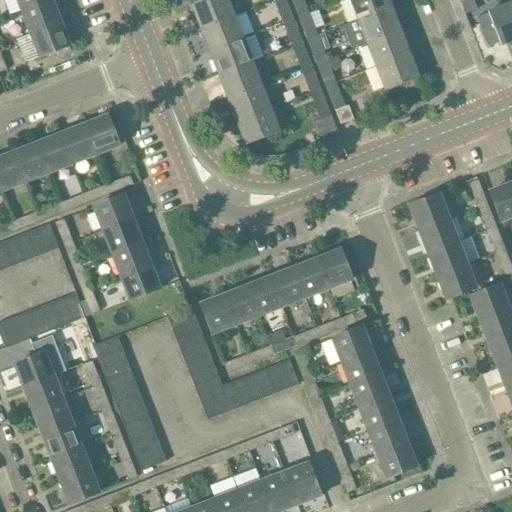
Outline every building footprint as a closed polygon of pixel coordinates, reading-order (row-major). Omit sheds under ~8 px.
[(16,0),(21,11),(50,0),(16,0)] [(50,0),(21,11),(30,34),(60,23),(51,0),(50,0)] [(206,0),(192,6),(201,30),(235,17),(228,0),(206,0)] [(285,0),(277,0),(275,1),(284,24),(293,20),(285,0)] [(292,0),(299,18),(309,14),(303,0),(292,0)] [(350,0),(359,21),(392,8),(389,0),(350,0)] [(502,47),(511,42),(511,3),(489,13),(489,15),(478,19),(489,47),(500,43),(502,47)] [(402,32),(392,8),(359,21),(368,45),(402,32)] [(308,41),(318,37),(309,14),(299,18),(308,41)] [(244,39),(235,17),(201,30),(210,52),(244,39)] [(293,20),(284,24),(293,48),(303,44),(293,20)] [(70,47),(60,23),(30,34),(40,58),(70,47)] [(411,55),(402,32),(368,45),(377,68),(411,55)] [(318,65),(327,61),(318,37),(308,41),(318,65)] [(210,52),(219,76),(253,63),(244,39),(210,52)] [(303,44),(293,48),(302,70),(311,67),(303,44)] [(420,78),(411,55),(377,68),(386,92),(420,78)] [(327,88),(336,84),(327,61),(318,65),(327,88)] [(262,86),(253,63),(219,76),(228,99),(262,86)] [(311,67),(302,70),(311,94),(321,91),(311,67)] [(336,112),(346,108),(336,84),(327,88),(336,112)] [(228,99),(238,123),(255,116),(272,110),(262,86),(228,99)] [(321,91),(311,94),(320,116),(329,112),(321,91)] [(342,126),(355,120),(350,106),(346,108),(337,112),(342,126)] [(272,110),(255,116),(238,123),(247,146),(281,133),(272,110)] [(85,125),(96,153),(97,155),(120,146),(108,117),(85,125)] [(62,135),(69,153),(73,164),(97,155),(96,153),(85,125),(62,135)] [(38,144),(42,153),(50,174),(73,164),(69,153),(62,135),(38,144)] [(50,174),(42,153),(38,144),(15,153),(27,183),(50,174)] [(15,153),(0,158),(0,182),(4,192),(27,183),(15,153)] [(112,194),(135,185),(131,176),(108,185),(112,194)] [(469,185),(478,208),(487,204),(478,182),(469,185)] [(511,184),(490,193),(502,223),(511,218),(511,184)] [(89,203),(112,194),(108,185),(85,194),(89,203)] [(89,203),(85,194),(62,204),(65,213),(89,203)] [(410,207),(420,231),(449,219),(440,195),(410,207)] [(94,207),(104,232),(134,220),(125,196),(94,207)] [(65,213),(62,204),(39,213),(42,222),(65,213)] [(478,208),(488,231),(497,228),(487,204),(478,208)] [(42,222),(39,213),(16,222),(19,231),(42,222)] [(429,254),(459,243),(449,219),(420,231),(429,254)] [(56,223),(65,247),(74,243),(64,220),(56,223)] [(143,243),(134,220),(104,232),(113,254),(143,243)] [(0,238),(19,231),(16,222),(0,228),(0,238)] [(48,253),(59,249),(50,224),(38,229),(48,253)] [(488,231),(497,254),(506,251),(497,228),(488,231)] [(48,253),(38,229),(27,233),(37,258),(48,253)] [(25,262),(37,258),(27,233),(16,238),(25,262)] [(14,267),(25,262),(16,238),(4,242),(14,267)] [(0,264),(2,271),(14,267),(4,242),(0,243),(0,264)] [(74,243),(65,247),(74,269),(82,266),(74,243)] [(152,266),(143,243),(113,254),(122,278),(152,266)] [(467,265),(459,243),(429,254),(437,277),(467,265)] [(340,249),(316,258),(328,288),(352,279),(340,249)] [(511,275),(511,266),(506,251),(497,254),(506,278),(511,275)] [(293,267),(305,297),(328,288),(316,258),(293,267)] [(467,265),(437,277),(447,300),(476,289),(467,265)] [(74,269),(83,293),(91,289),(82,266),(74,269)] [(161,289),(152,266),(122,278),(131,301),(161,289)] [(282,306),(305,297),(293,267),(271,276),(282,306)] [(271,276),(255,282),(247,285),(255,307),(259,315),(282,306),(271,276)] [(259,315),(255,307),(247,285),(224,294),(236,324),(259,315)] [(470,297),(480,321),(510,309),(501,285),(470,297)] [(91,289),(83,293),(92,316),(100,312),(91,289)] [(75,322),(86,318),(76,293),(65,297),(75,322)] [(200,304),(212,334),(236,324),(224,294),(200,304)] [(63,327),(67,325),(75,322),(65,297),(53,302),(63,327)] [(52,331),(63,327),(53,302),(42,306),(52,331)] [(40,336),(52,331),(42,306),(30,311),(40,336)] [(168,318),(172,329),(197,320),(192,308),(168,318)] [(489,344),(511,335),(511,314),(510,309),(480,321),(489,344)] [(29,340),(40,336),(30,311),(19,315),(29,340)] [(362,311),(340,320),(344,329),(365,320),(362,311)] [(17,345),(29,340),(19,315),(7,320),(17,345)] [(0,334),(6,349),(17,345),(7,320),(0,322),(0,334)] [(172,329),(177,340),(201,331),(197,320),(172,329)] [(320,338),(344,329),(340,320),(317,329),(320,338)] [(341,363),(372,351),(362,327),(332,339),(341,363)] [(297,347),(320,338),(317,329),(294,338),(297,347)] [(177,340),(181,352),(205,342),(201,331),(177,340)] [(271,346),(271,347),(274,356),(297,347),(294,338),(285,341),(281,331),(267,336),(271,346)] [(511,362),(511,335),(489,344),(498,368),(511,362)] [(94,347),(98,358),(123,349),(118,338),(94,347)] [(181,352),(186,363),(210,353),(205,342),(181,352)] [(251,365),(274,356),(271,347),(248,355),(251,365)] [(98,358),(103,370),(127,360),(123,349),(98,358)] [(293,355),(302,378),(312,374),(303,351),(293,355)] [(341,363),(350,386),(381,374),(372,351),(341,363)] [(15,365),(24,388),(54,377),(45,353),(15,365)] [(186,363),(190,374),(214,364),(210,353),(186,363)] [(251,365),(248,355),(224,365),(227,374),(251,365)] [(103,370),(107,381),(131,372),(127,360),(103,370)] [(290,360),(278,365),(288,389),(299,385),(290,360)] [(92,362),(83,366),(92,388),(101,385),(92,362)] [(507,391),(511,388),(511,362),(498,368),(507,391)] [(190,374),(194,385),(219,375),(214,364),(190,374)] [(278,365),(267,369),(277,394),(288,389),(278,365)] [(267,369),(256,374),(265,398),(277,394),(267,369)] [(107,381),(112,393),(136,383),(131,372),(107,381)] [(256,374),(244,378),(254,403),(265,398),(256,374)] [(302,378),(311,401),(320,397),(312,374),(302,378)] [(359,409),(389,397),(381,374),(350,386),(359,409)] [(210,392),(222,387),(223,387),(219,375),(194,385),(199,396),(210,392)] [(24,388),(33,411),(63,400),(54,377),(24,388)] [(243,407),(254,403),(244,378),(233,383),(243,407)] [(112,393),(116,404),(140,395),(136,383),(112,393)] [(233,383),(223,387),(222,387),(231,412),(243,407),(233,383)] [(101,385),(92,388),(101,412),(110,408),(101,385)] [(231,412),(222,387),(210,392),(220,416),(231,412)] [(220,416),(210,392),(199,396),(209,421),(220,416)] [(116,404),(120,415),(145,406),(140,395),(116,404)] [(329,420),(320,397),(311,401),(320,424),(329,420)] [(399,420),(389,397),(359,409),(368,432),(399,420)] [(33,411),(42,434),(72,423),(63,400),(33,411)] [(120,415),(125,427),(149,417),(145,406),(120,415)] [(110,408),(101,412),(110,436),(119,432),(110,408)] [(125,427),(129,438),(153,429),(149,417),(125,427)] [(320,424),(329,447),(339,443),(344,441),(336,420),(330,422),(329,420),(320,424)] [(368,432),(377,455),(407,443),(399,420),(368,432)] [(51,458),(82,447),(72,423),(42,434),(51,458)] [(292,424),(269,433),(273,441),(295,432),(292,424)] [(129,438),(134,449),(158,440),(153,429),(129,438)] [(119,432),(110,436),(119,459),(128,455),(119,432)] [(246,442),(249,450),(273,441),(269,433),(246,442)] [(134,449),(138,461),(162,451),(158,440),(134,449)] [(246,442),(222,451),(226,460),(249,450),(246,442)] [(338,470),(348,467),(339,443),(329,447),(338,470)] [(417,467),(407,443),(377,455),(387,478),(417,467)] [(51,458),(61,481),(91,470),(82,447),(51,458)] [(162,451),(138,461),(143,472),(167,463),(162,451)] [(199,460),(203,469),(226,460),(222,451),(199,460)] [(119,459),(128,482),(137,478),(128,455),(119,459)] [(199,460),(176,469),(180,478),(203,469),(199,460)] [(308,464),(285,473),(298,506),(321,497),(308,464)] [(338,470),(347,493),(356,489),(348,467),(338,470)] [(154,478),(157,487),(180,478),(176,469),(154,478)] [(100,493),(91,470),(61,481),(70,505),(100,493)] [(253,470),(208,486),(212,497),(257,480),(253,470)] [(272,511),(282,511),(298,506),(285,473),(262,482),(272,511)] [(154,478),(130,487),(133,496),(157,487),(154,478)] [(238,491),(245,511),(272,511),(262,482),(238,491)] [(107,496),(111,505),(133,496),(130,487),(107,496)] [(215,500),(219,511),(245,511),(238,491),(215,500)] [(107,496),(84,506),(86,511),(92,511),(111,505),(107,496)] [(193,511),(219,511),(215,500),(192,509),(193,511)] [(167,511),(164,503),(141,511),(167,511)]
